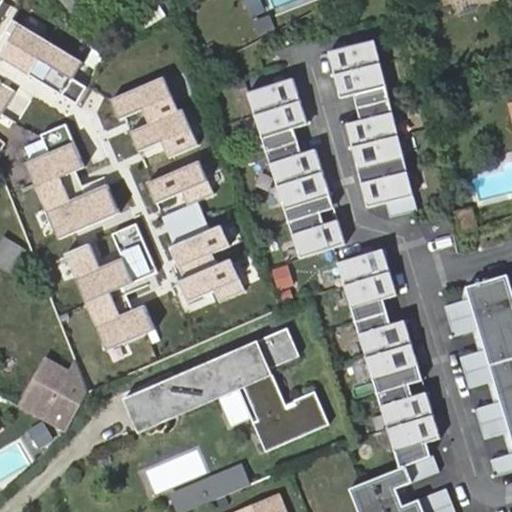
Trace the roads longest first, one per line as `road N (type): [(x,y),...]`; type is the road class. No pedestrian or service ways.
road 1 (residential): [(307,51),(358,224),(401,236),(415,280)]
road 2 (residential): [(415,280),(475,478),(491,492),(511,492)]
